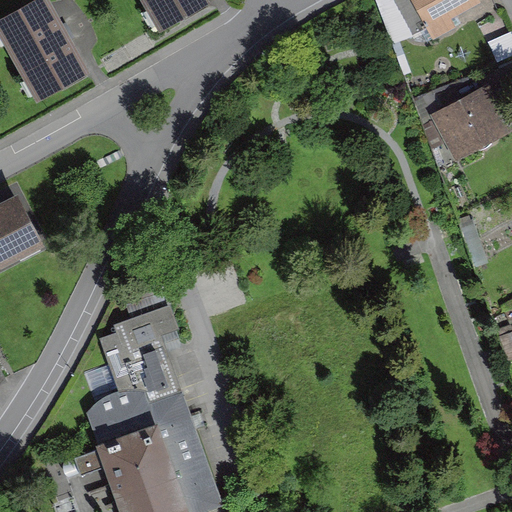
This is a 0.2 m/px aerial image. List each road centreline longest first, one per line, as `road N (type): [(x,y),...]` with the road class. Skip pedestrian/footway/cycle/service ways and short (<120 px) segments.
road 1 (residential): [(146,165),(66,339),(0,446)]
road 2 (residential): [(214,50),(146,165)]
road 3 (residential): [(214,50),(106,106)]
